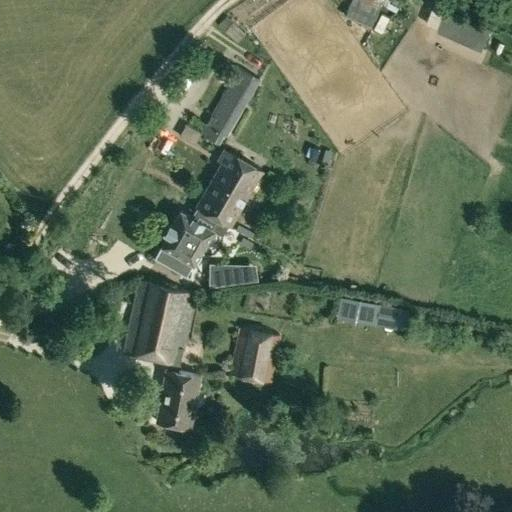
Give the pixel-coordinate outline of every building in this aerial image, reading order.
[(359,0),(354,12),(378,23),(385,9),(366,0),(359,0)] [(387,12),(379,30),(389,34),(396,17),(387,12)] [(239,67),(202,134),(211,139),(217,130),(225,135),(258,79),(239,67)] [(222,163),(196,207),(197,208),(197,207),(217,218),(216,219),(228,225),(229,226),(262,170),(225,148),(217,161),(222,163)] [(172,228),(155,257),(186,275),(190,268),(193,264),(204,246),(204,247),(214,231),(222,235),(228,225),(216,219),(217,218),(197,207),(197,208),(192,217),(180,211),(171,227),(172,228)] [(194,292),(138,280),(124,352),(169,361),(157,421),(190,427),(201,375),(179,370),(194,292)] [(411,304),(353,292),(349,315),(407,327),(411,304)] [(239,326),(229,373),(272,382),(281,335),(239,326)]
